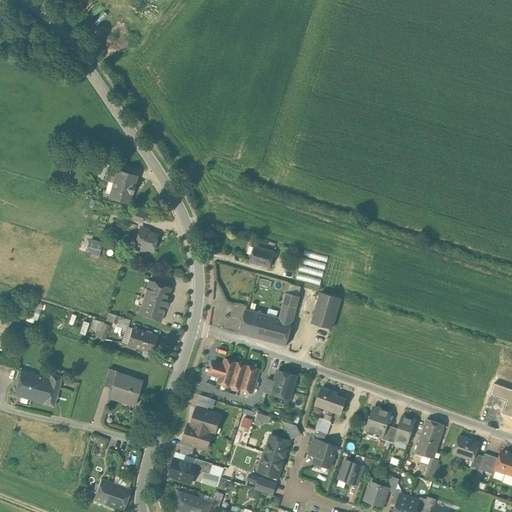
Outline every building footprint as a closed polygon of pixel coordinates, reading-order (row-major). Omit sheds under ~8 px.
[(79,153),(66,150),(62,162),(75,166),(77,158),(79,153)] [(91,157),(79,153),(77,158),(89,162),(91,157)] [(136,176),(117,171),(108,169),(104,180),(113,182),(109,197),(128,203),(131,194),(134,186),(133,186),(136,176)] [(145,213),(132,209),(130,218),(142,222),(145,213)] [(149,232),(139,229),(137,238),(138,240),(136,249),(143,251),(146,250),(152,251),(157,237),(151,235),(149,232)] [(290,248),(282,245),(279,255),(287,257),(290,248)] [(274,252),(254,246),(252,255),(251,256),(250,259),(250,261),(250,262),(269,268),(274,252)] [(100,250),(88,247),(87,253),(98,256),(100,250)] [(299,267),(296,279),(319,285),(321,279),(307,275),(309,269),(299,267)] [(149,280),(137,314),(160,322),(165,307),(166,308),(168,302),(167,302),(171,288),(149,280)] [(290,294),(288,294),(280,318),(293,322),(303,290),(293,287),(290,294)] [(341,298),(321,292),(312,322),(331,328),(341,298)] [(42,304),(34,301),(28,316),(36,319),(42,304)] [(280,318),(248,308),(240,332),(286,346),(293,322),(280,318)] [(119,316),(108,313),(106,321),(117,324),(117,323),(119,316)] [(130,320),(119,316),(117,323),(128,327),(130,320)] [(103,323),(93,320),(90,329),(98,331),(95,339),(100,340),(98,345),(102,346),(104,342),(102,342),(105,334),(100,332),(103,323)] [(83,321),(79,333),(85,335),(89,323),(83,321)] [(109,326),(103,323),(100,332),(105,334),(107,334),(109,326)] [(126,330),(122,342),(127,343),(132,328),(127,327),(126,330)] [(157,337),(132,328),(127,343),(126,346),(135,350),(136,347),(152,353),(157,337)] [(19,362),(0,356),(0,364),(17,369),(19,362)] [(258,370),(225,360),(224,365),(213,362),(210,373),(220,377),(219,382),(251,392),(258,370)] [(109,368),(104,382),(112,385),(115,374),(116,374),(117,371),(109,368)] [(49,379),(21,371),(14,395),(43,403),(43,404),(54,407),(62,377),(51,374),(49,379)] [(296,376),(278,371),(275,381),(271,393),(290,398),(296,376)] [(116,374),(115,374),(112,385),(108,396),(135,405),(142,382),(116,374)] [(275,381),(267,379),(264,390),(271,393),(275,381)] [(334,391),(322,387),(316,402),(327,406),(326,409),(340,415),(346,399),(332,394),(334,391)] [(211,398),(200,395),(196,406),(208,409),(211,398)] [(390,412),(374,407),(366,430),(382,435),(383,435),(386,425),(390,412)] [(220,416),(196,408),(189,429),(187,429),(183,442),(194,446),(204,449),(207,442),(209,442),(214,426),(217,427),(220,416)] [(269,424),(270,415),(256,412),(255,421),(269,424)] [(242,416),(240,426),(250,428),(252,419),(242,416)] [(331,420),(319,416),(315,429),(328,433),(331,420)] [(415,420),(402,416),(398,429),(395,439),(396,439),(407,443),(415,420)] [(444,425),(426,419),(416,453),(431,458),(434,459),(434,458),(444,425)] [(281,426),(285,435),(288,433),(290,438),(300,434),(294,420),(281,426)] [(392,427),(386,425),(383,435),(382,435),(381,439),(388,441),(392,427)] [(398,429),(392,427),(388,441),(394,443),(396,439),(395,439),(398,429)] [(480,442),(459,435),(453,453),(473,460),(473,461),(476,453),(480,442)] [(290,441),(278,438),(277,441),(275,442),(269,440),(265,452),(284,459),(290,441)] [(314,439),(309,454),(316,456),(321,441),(314,439)] [(331,445),(321,441),(316,456),(315,461),(329,467),(336,448),(331,446),(331,445)] [(194,446),(183,442),(180,453),(191,457),(194,446)] [(511,454),(501,451),(499,458),(495,470),(511,475),(511,454)] [(284,459),(265,452),(261,465),(267,466),(268,469),(266,474),(278,477),(284,459)] [(483,456),(476,453),(473,461),(473,460),(471,466),(479,469),(483,456)] [(499,458),(484,453),(483,456),(479,469),(494,474),(495,470),(499,458)] [(213,464),(196,458),(194,465),(197,466),(195,469),(210,474),(213,464)] [(434,459),(431,458),(429,465),(428,465),(426,471),(427,471),(434,474),(439,460),(434,458),(434,459)] [(190,463),(183,460),(182,461),(174,459),(168,476),(191,483),(195,469),(197,466),(194,465),(190,464),(190,463)] [(363,466),(345,460),(339,479),(357,485),(363,466)] [(511,475),(505,473),(503,480),(511,482),(511,475)] [(399,479),(389,475),(385,487),(389,488),(388,491),(394,493),(396,489),(399,479)] [(276,483),(260,477),(256,489),(272,494),(276,483)] [(227,480),(221,478),(219,485),(222,486),(227,480)] [(131,490),(101,479),(96,492),(93,500),(123,511),(131,490)] [(385,487),(371,482),(365,500),(382,506),(388,491),(389,488),(385,487)] [(92,491),(84,488),(81,496),(93,500),(96,492),(92,491)] [(255,497),(258,490),(252,488),(249,495),(255,497)] [(396,489),(394,493),(391,503),(397,505),(400,494),(401,494),(402,491),(396,489)] [(202,511),(206,501),(178,491),(172,508),(183,511),(202,511)] [(401,494),(400,494),(397,505),(394,511),(404,511),(410,497),(401,494)] [(431,511),(433,508),(436,499),(427,496),(426,499),(421,511),(431,511)] [(410,497),(404,511),(415,511),(416,511),(419,500),(410,497)] [(421,511),(426,499),(420,497),(419,500),(416,511),(417,511),(421,511)] [(212,503),(209,511),(215,511),(217,507),(219,508),(222,500),(214,498),(212,503)] [(209,511),(212,503),(206,501),(202,511),(209,511)]
